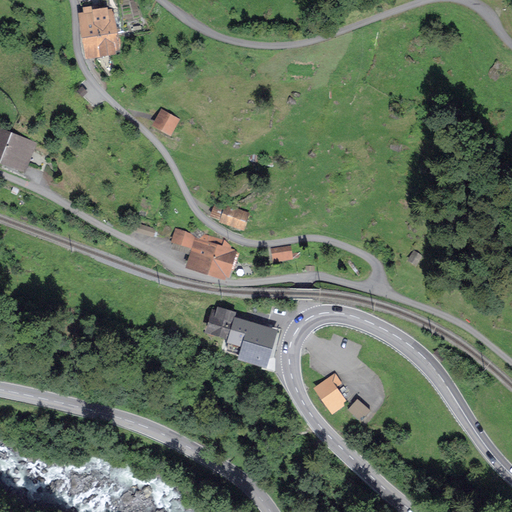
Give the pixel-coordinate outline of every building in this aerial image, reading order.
[(86,13),(82,14),(86,37),(116,33),(112,9),(97,12),(97,6),(85,8),(86,13)] [(102,54),(118,49),(116,33),(86,37),(89,55),(102,54)] [(163,112),(155,124),(170,132),(177,120),(163,112)] [(0,131),(0,158),(1,159),(10,136),(0,131)] [(17,135),(16,138),(10,136),(1,159),(21,167),(26,154),(18,151),(20,146),(32,150),(35,143),(17,135)] [(231,224),(230,229),(240,233),(247,214),(227,207),(222,221),(231,224)] [(177,231),(175,238),(189,243),(192,236),(177,231)] [(229,276),(231,270),(228,269),(234,252),(197,240),(195,245),(176,240),(173,248),(192,253),(189,264),(229,276)] [(273,249),(274,257),(290,255),(288,247),(273,249)] [(415,252),(410,259),(416,263),(420,255),(415,252)] [(231,337),(227,350),(262,361),(271,333),(257,329),(258,326),(251,324),(250,327),(231,321),(233,313),(219,308),(218,312),(213,310),(207,330),(231,337)] [(316,387),(333,411),(345,403),(334,387),(340,383),(334,374),(316,387)] [(370,411),(356,399),(348,409),(361,421),(370,411)]
